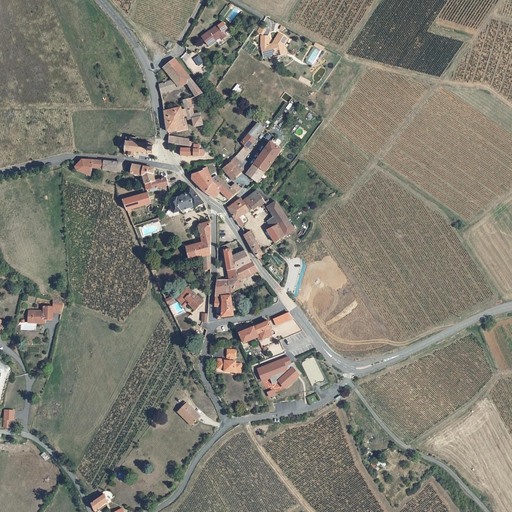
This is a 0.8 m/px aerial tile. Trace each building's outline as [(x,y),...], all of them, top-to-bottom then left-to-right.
[(235,7),(226,18),(230,21),(239,10),(235,7)] [(216,20),(220,25),(225,22),(221,16),(216,20)] [(219,33),(223,30),(220,25),(216,20),(215,19),(199,31),(206,40),(213,34),(212,33),(217,29),(219,33)] [(261,25),(257,32),(263,35),(266,28),(261,25)] [(261,47),(265,57),(276,54),(277,56),(284,54),(285,52),(283,47),(285,44),(288,37),(279,32),(273,44),(269,45),(261,47)] [(261,47),(269,45),(269,36),(261,36),(261,47)] [(199,55),(193,59),(198,66),(204,63),(199,55)] [(175,61),(173,63),(164,71),(172,81),(169,82),(167,80),(164,81),(164,84),(159,86),(160,90),(161,94),(161,95),(182,85),(191,97),(200,93),(175,61)] [(183,118),(180,108),(163,111),(164,132),(168,132),(168,133),(186,130),(184,122),(187,121),(187,124),(193,123),(195,130),(202,129),(199,115),(193,116),(187,99),(182,101),(186,117),(183,118)] [(242,148),(251,152),(252,150),(250,148),(258,137),(262,132),(255,127),(241,146),(242,147),(242,148)] [(188,145),(188,142),(187,139),(168,136),(168,142),(188,145)] [(134,140),(128,140),(128,143),(123,143),(122,143),(121,144),(120,145),(120,147),(120,148),(120,149),(121,151),(122,152),(123,152),(124,153),(124,156),(133,156),(134,153),(151,154),(152,144),(134,143),(134,140)] [(254,166),(263,173),(277,155),(279,152),(269,145),(254,166)] [(193,149),(183,150),(183,156),(201,156),(202,156),(203,155),(204,155),(204,154),(204,152),(204,151),(204,150),(203,149),(202,149),(200,149),(200,147),(194,147),(193,149)] [(242,148),(237,155),(235,157),(242,164),(251,152),(242,148)] [(242,164),(235,157),(234,160),(241,166),(242,164)] [(120,171),(123,163),(115,161),(84,160),(76,168),(78,180),(93,181),(94,169),(120,171)] [(231,164),(217,165),(219,174),(227,176),(232,182),(236,177),(239,173),(240,171),(236,173),(234,170),(240,167),(241,166),(234,160),(231,164)] [(156,182),(156,171),(131,165),(132,172),(145,174),(147,184),(156,182)] [(246,177),(255,184),(263,173),(254,166),(246,177)] [(216,178),(213,180),(208,170),(204,171),(192,180),(199,187),(211,198),(214,200),(223,193),(229,201),(238,195),(231,189),(216,178)] [(160,181),(156,182),(147,184),(148,190),(168,186),(167,180),(160,181)] [(237,189),(235,187),(231,189),(238,195),(242,193),(237,189)] [(205,205),(204,200),(192,190),(183,196),(172,199),(176,212),(205,205)] [(151,205),(148,192),(126,200),(131,212),(151,205)] [(239,225),(240,225),(242,222),(241,220),(253,212),(255,214),(259,211),(260,213),(268,208),(269,208),(275,219),(267,223),(271,231),(267,234),(275,246),(293,233),(294,233),(277,204),(273,206),(270,201),(265,204),(256,195),(246,203),(244,203),(241,200),(229,208),(239,225)] [(203,245),(210,243),(210,242),(210,233),(209,224),(199,226),(198,230),(203,245)] [(258,258),(259,258),(263,255),(251,235),(246,237),(258,258)] [(203,260),(211,257),(210,243),(203,245),(189,249),(192,259),(188,260),(189,264),(203,260)] [(235,269),(233,258),(231,250),(224,253),(229,278),(233,277),(233,273),(236,272),(235,269)] [(235,269),(253,262),(248,253),(233,258),(235,269)] [(233,273),(233,277),(229,278),(220,280),(218,309),(221,320),(233,318),(230,293),(240,287),(240,281),(258,271),(253,262),(235,269),(236,272),(233,273)] [(181,298),(178,301),(184,307),(188,302),(192,306),(192,307),(197,313),(205,305),(195,295),(194,296),(190,291),(182,299),(181,298)] [(64,315),(67,304),(56,301),(56,308),(46,307),(46,312),(32,311),(31,318),(36,318),(36,320),(41,320),(41,323),(46,324),(46,320),(48,320),(55,320),(56,313),(64,315)] [(237,304),(238,317),(248,316),(248,310),(246,310),(246,304),(237,304)] [(274,326),(291,319),(286,313),(271,320),(274,326)] [(253,328),(258,338),(260,341),(271,335),(268,330),(271,329),(267,321),(253,328)] [(245,344),(258,338),(253,328),(253,327),(240,332),(245,344)] [(229,359),(230,359),(234,359),(237,359),(237,351),(229,350),(229,359)] [(296,377),(290,370),(288,364),(290,363),(288,357),(272,363),(272,364),(269,366),(268,365),(257,369),(262,381),(270,378),(273,383),(279,381),(285,388),(296,377)] [(238,362),(234,362),(227,362),(227,361),(219,361),(220,364),(223,364),(223,370),(227,370),(227,371),(232,371),(232,373),(238,373),(238,371),(243,372),(243,364),(238,364),(238,362)] [(290,370),(296,377),(298,375),(292,368),(290,370)] [(189,420),(196,427),(203,420),(189,407),(181,416),(187,421),(189,420)] [(10,427),(10,419),(14,419),(14,410),(5,410),(4,419),(3,427),(10,427)] [(187,421),(195,429),(196,427),(189,420),(187,421)] [(94,511),(95,511),(108,503),(105,497),(98,501),(92,506),(94,511)]
